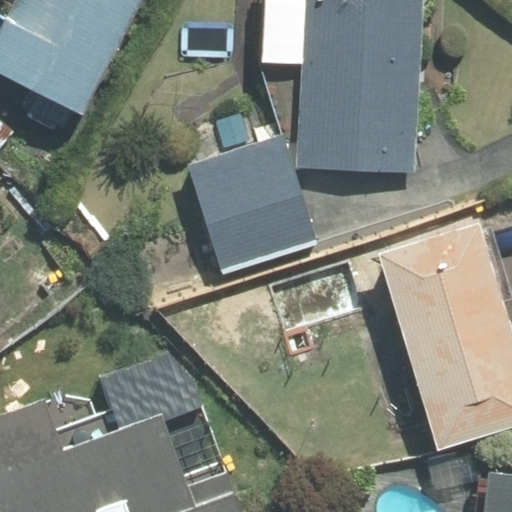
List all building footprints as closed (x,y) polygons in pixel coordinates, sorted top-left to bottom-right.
[(0,15),(0,67),(35,86),(27,103),(33,106),(29,113),(57,128),(60,122),(68,126),(81,101),(88,105),(143,0),(19,0),(13,11),(4,7),(0,15)] [(308,55),(302,162),(419,168),(427,0),(267,0),(264,53),(308,55)] [(291,131),(194,157),(224,266),(321,239),(291,131)] [(511,302),(486,213),(387,242),(444,440),(511,420),(511,302)] [(49,393),(0,410),(0,496),(5,511),(248,511),(233,466),(193,480),(170,415),(210,401),(190,344),(107,373),(125,423),(67,443),(49,393)] [(511,511),(511,464),(495,462),(488,511),(511,511)]
